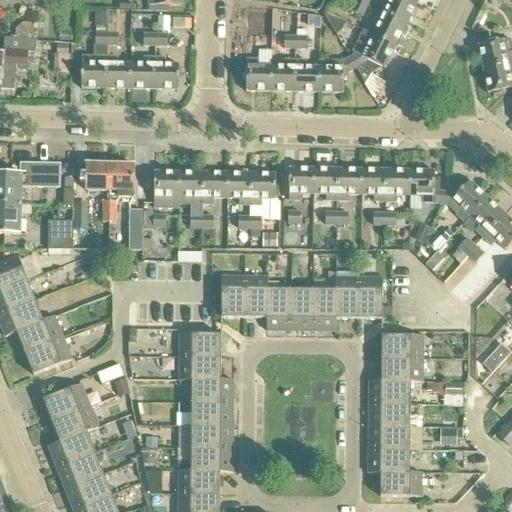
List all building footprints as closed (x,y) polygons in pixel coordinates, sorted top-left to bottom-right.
[(180,0),(149,0),(149,8),(181,9),(180,0)] [(356,0),(356,3),(368,9),(372,0),(356,0)] [(383,4),(378,14),(407,28),(417,7),(403,0),(391,0),(388,7),(383,4)] [(368,9),(356,3),(350,13),(363,20),(368,9)] [(378,27),(373,38),(396,50),(407,28),(378,14),(373,24),(378,27)] [(248,18),(247,40),(269,40),(270,19),(248,18)] [(169,34),(170,20),(158,19),(158,34),(169,34)] [(356,57),(350,61),(356,71),(365,66),(367,63),(385,72),(396,50),(373,38),(364,33),(358,45),(361,47),(356,57)] [(95,49),(107,50),(107,36),(96,36),(95,49)] [(107,36),(107,50),(119,50),(119,36),(107,36)] [(143,50),(154,50),(155,37),(144,36),(143,50)] [(155,37),(154,50),(167,50),(167,37),(155,37)] [(284,39),(284,53),(296,53),(296,39),(284,39)] [(296,39),(296,53),(307,53),(307,39),(296,39)] [(1,92),(15,93),(17,71),(26,71),(28,55),(35,55),(36,43),(5,41),(4,56),(0,56),(0,88),(1,88),(1,92)] [(478,48),(483,72),(511,66),(511,54),(506,56),(503,43),(478,48)] [(58,47),(57,57),(67,57),(68,48),(58,47)] [(82,66),(82,91),(106,92),(107,60),(95,60),(82,60),(82,66)] [(107,60),(106,92),(130,92),(131,67),(118,67),(118,60),(107,60)] [(131,67),(130,92),(154,93),(155,61),(143,61),(143,67),(131,67)] [(155,61),(154,93),(179,93),(179,67),(166,67),(166,61),(155,61)] [(319,70),(319,96),(343,96),(344,76),(346,76),(356,71),(350,61),(344,64),(332,64),(332,70),(319,70)] [(246,95),(271,95),(271,69),(259,69),(259,63),(247,62),(246,95)] [(271,95),(295,96),(295,63),(284,63),(284,69),(271,69),(271,95)] [(295,96),(319,96),(319,70),(306,70),(307,63),(295,63),(295,96)] [(511,66),(483,72),(488,96),(511,91),(511,85),(510,78),(511,77),(511,66)] [(0,176),(0,206),(21,207),(22,190),(60,191),(60,167),(21,166),(20,177),(0,176)] [(86,194),(110,194),(111,168),(86,168),(86,194)] [(110,194),(110,204),(116,205),(119,202),(134,202),(135,169),(111,168),(110,194)] [(290,171),(289,204),(301,204),(301,197),(314,198),(314,172),(290,171)] [(314,172),(314,198),(326,198),(326,204),(338,204),(338,172),(314,172)] [(338,172),(338,204),(349,204),(349,198),(362,198),(362,172),(338,172)] [(362,172),(362,198),(374,198),(374,205),(385,205),(385,173),(362,172)] [(385,173),(385,205),(396,205),(396,199),(409,199),(409,173),(385,173)] [(409,173),(409,199),(421,199),(421,205),(433,206),(444,207),(446,195),(440,194),(434,193),(434,181),(434,173),(409,173)] [(179,201),(179,175),(155,175),(154,207),(154,211),(179,212),(179,208),(179,201)] [(179,175),(179,201),(179,208),(191,208),(190,218),(202,219),(203,219),(203,208),(203,176),(179,175)] [(214,202),(227,202),(227,176),(203,176),(203,208),(214,208),(214,202)] [(240,209),(251,209),(251,177),(227,176),(227,202),(240,203),(240,209)] [(251,177),(251,209),(262,209),(262,203),(275,203),(275,177),(251,177)] [(65,182),(65,190),(73,190),(73,182),(65,182)] [(446,195),(444,207),(448,208),(456,216),(461,211),(470,220),(488,201),(470,184),(458,197),(446,195)] [(488,201),(470,220),(479,229),(475,233),(483,241),(505,218),(488,201)] [(103,204),(103,216),(109,216),(109,213),(116,214),(116,205),(110,204),(103,204)] [(21,207),(0,206),(0,236),(21,237),(21,207)] [(75,232),(87,233),(87,209),(75,208),(75,232)] [(109,216),(103,216),(103,225),(116,225),(116,214),(109,213),(109,216)] [(129,254),(142,254),(142,213),(129,213),(129,254)] [(288,228),(300,228),(301,214),(288,214),(288,228)] [(325,228),(337,229),(337,216),(326,215),(325,228)] [(337,216),(337,229),(348,229),(349,216),(337,216)] [(373,230),(385,230),(385,216),(373,216),(373,230)] [(385,216),(385,230),(396,230),(396,216),(385,216)] [(153,231),(166,231),(166,218),(153,218),(153,231)] [(190,232),(202,232),(202,219),(190,218),(190,232)] [(511,224),(505,218),(483,241),(490,248),(491,249),(496,244),(505,253),(511,246),(511,224)] [(202,219),(202,232),(213,232),(213,219),(203,219),(202,219)] [(238,233),(250,233),(250,219),(238,219),(238,233)] [(250,219),(250,233),(261,233),(262,219),(250,219)] [(49,252),(73,253),(73,225),(49,224),(49,252)] [(421,227),(418,235),(426,239),(430,231),(421,227)] [(448,232),(441,239),(446,244),(453,237),(448,232)] [(77,248),(92,249),(92,235),(78,234),(77,248)] [(277,250),(277,236),(263,236),(263,250),(277,250)] [(441,239),(433,247),(438,253),(446,244),(441,239)] [(467,241),(458,251),(467,259),(476,249),(467,241)] [(476,249),(467,259),(469,261),(475,266),(479,262),(484,257),(483,256),(476,249)] [(179,253),(179,262),(202,261),(202,252),(179,253)] [(433,274),(445,262),(437,255),(426,268),(433,274)] [(0,267),(0,292),(27,282),(18,260),(0,267)] [(221,321),(244,322),(245,280),(222,280),(221,321)] [(244,322),(267,322),(268,322),(268,293),(269,281),(245,280),(244,322)] [(336,281),(336,293),(336,322),(337,322),(359,323),(360,282),(336,281)] [(0,292),(0,317),(35,304),(27,282),(0,292)] [(382,282),(360,282),(359,323),(382,323),(382,282)] [(267,334),(290,334),(290,293),(268,293),(268,322),(267,322),(267,334)] [(290,334),(314,334),(314,293),(290,293),(290,334)] [(314,293),(314,334),(336,335),(337,322),(336,322),(336,293),(314,293)] [(0,317),(0,325),(5,340),(55,320),(43,324),(35,304),(0,317)] [(17,336),(25,357),(63,341),(55,320),(5,340),(6,340),(17,336)] [(180,337),(180,360),(221,360),(221,338),(180,337)] [(382,339),(382,362),(423,362),(423,339),(382,339)] [(63,341),(25,357),(34,378),(72,363),(63,341)] [(500,367),(491,358),(482,367),(492,376),(500,367)] [(180,384),(192,384),(221,384),(221,383),(221,360),(180,360),(180,384)] [(382,362),(381,384),(381,385),(410,385),(410,386),(422,386),(423,362),(382,362)] [(121,367),(98,376),(102,387),(125,378),(121,367)] [(130,396),(126,382),(114,385),(118,399),(130,396)] [(192,384),(192,406),(233,406),(233,383),(221,383),(221,384),(192,384)] [(369,384),(369,407),(410,408),(410,386),(410,385),(381,385),(381,384),(369,384)] [(427,396),(438,396),(439,386),(427,386),(427,396)] [(462,400),(462,386),(446,386),(446,387),(439,387),(439,394),(445,394),(445,399),(462,400)] [(43,403),(51,424),(90,409),(81,388),(43,403)] [(133,417),(129,402),(108,410),(113,425),(133,417)] [(192,406),(192,429),(233,429),(233,406),(192,406)] [(369,407),(369,431),(410,431),(410,408),(369,407)] [(49,449),(49,450),(98,431),(90,409),(51,424),(60,445),(49,449)] [(510,450),(511,447),(511,422),(497,438),(510,450)] [(192,429),(191,452),(233,453),(233,429),(192,429)] [(49,450),(57,472),(96,457),(87,435),(98,431),(49,450)] [(369,431),(369,454),(410,454),(410,431),(369,431)] [(457,448),(457,432),(441,432),(440,448),(457,448)] [(154,451),(154,438),(143,438),(143,451),(154,451)] [(156,467),(156,451),(154,451),(143,451),(141,451),(143,467),(156,467)] [(191,452),(191,474),(191,475),(220,475),(220,476),(233,476),(233,453),(191,452)] [(369,477),(381,477),(381,476),(409,477),(410,476),(410,454),(369,454),(369,477)] [(57,472),(66,492),(104,477),(96,457),(57,472)] [(179,474),(179,498),(220,498),(220,476),(220,475),(191,475),(191,474),(179,474)] [(381,476),(381,477),(380,500),(421,500),(422,476),(410,476),(409,477),(381,476)] [(66,492),(73,511),(76,511),(112,498),(104,477),(66,492)] [(0,503),(8,501),(1,481),(0,481),(0,503)] [(151,484),(151,497),(161,497),(161,484),(151,484)] [(117,511),(112,498),(76,511),(117,511)] [(220,511),(220,498),(179,498),(178,511),(220,511)] [(0,503),(0,511),(12,511),(8,501),(0,503)]
